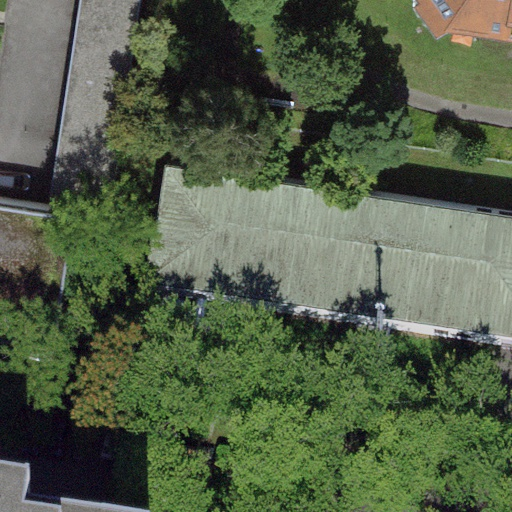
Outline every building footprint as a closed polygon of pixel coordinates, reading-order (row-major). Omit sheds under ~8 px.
[(81,0),(60,136),(121,146),(143,0),(81,0)] [(511,0),(445,0),(450,6),(452,6),(464,21),(480,22),(491,13),(511,16),(511,0)] [(60,136),(51,195),(112,207),(121,146),(60,136)] [(511,213),(170,161),(150,294),(511,349),(511,213)] [(80,208),(0,196),(0,353),(57,362),(80,208)]
